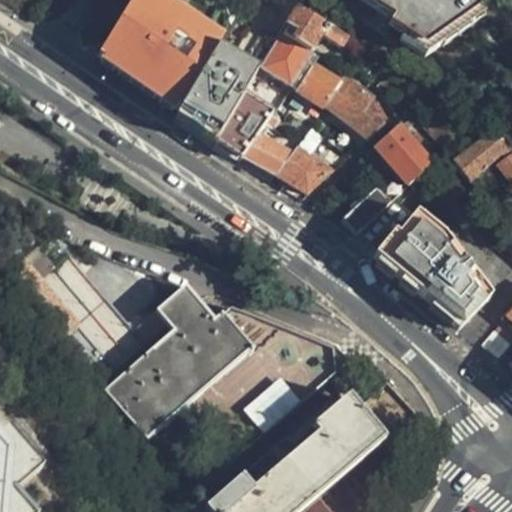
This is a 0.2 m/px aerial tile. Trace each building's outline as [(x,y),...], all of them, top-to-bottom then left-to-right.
[(3,0),(24,13),(32,0),(3,0)] [(192,0),(181,18),(221,44),(235,19),(204,0),(192,0)] [(483,0),(368,0),(366,4),(398,28),(394,36),(420,56),(485,5),(483,0)] [(340,47),(346,39),(327,28),(300,10),(284,36),(310,53),(321,35),(340,47)] [(126,12),(98,56),(135,78),(160,34),(126,12)] [(318,57),(310,53),(284,36),(263,71),(298,90),(313,66),(318,57)] [(244,96),(256,76),(216,53),(179,116),(217,140),(244,96)] [(298,90),(325,107),(342,79),(344,75),(321,61),(317,68),(313,66),(298,90)] [(342,79),(325,107),(369,141),(388,123),(378,103),(342,79)] [(273,115),(244,96),(217,140),(215,144),(240,161),(243,157),(257,137),(273,115)] [(408,189),(433,169),(399,127),(376,149),(408,189)] [(510,147),(497,130),(453,165),(479,198),(499,180),(489,165),(510,147)] [(276,176),(293,157),(257,137),(243,157),(264,169),(276,176)] [(298,150),(293,157),(276,176),(307,198),(331,175),(298,150)] [(511,156),(499,167),(511,184),(511,156)] [(356,237),(390,206),(375,190),(342,222),(356,237)] [(372,259),(461,330),(490,299),(447,241),(416,216),(393,244),(386,238),(372,259)] [(499,238),(511,253),(511,235),(507,230),(499,238)] [(150,313),(174,292),(57,237),(22,265),(106,382),(164,332),(150,313)] [(334,376),(330,352),(232,311),(213,327),(182,292),(154,315),(169,335),(104,390),(145,440),(214,381),(261,437),(334,376)] [(511,312),(502,325),(511,334),(511,312)] [(209,511),(300,511),(381,444),(346,401),(291,445),(286,440),(206,508),(209,511)] [(0,427),(0,511),(29,511),(11,491),(40,470),(1,426),(0,427)]
